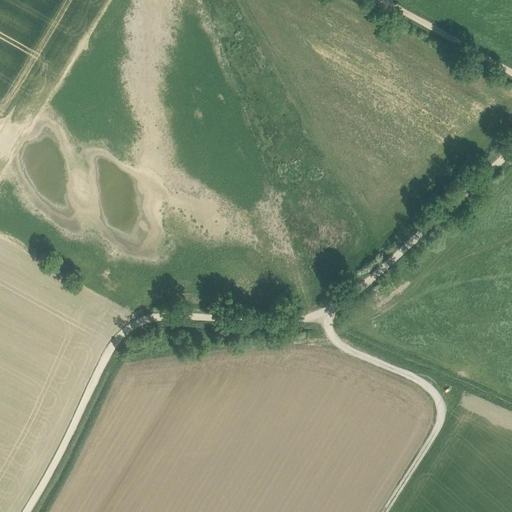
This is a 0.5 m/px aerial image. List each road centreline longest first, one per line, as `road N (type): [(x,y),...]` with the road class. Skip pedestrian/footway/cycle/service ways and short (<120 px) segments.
road 1 (track): [(29,511),(111,353),(154,314),(293,315),(352,291),(511,150)]
road 2 (residential): [(511,70),(385,0)]
